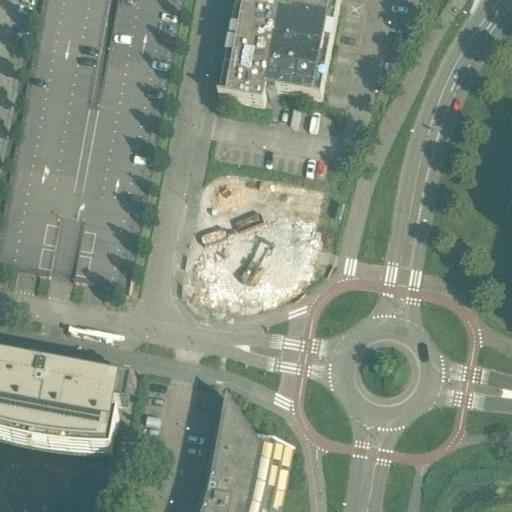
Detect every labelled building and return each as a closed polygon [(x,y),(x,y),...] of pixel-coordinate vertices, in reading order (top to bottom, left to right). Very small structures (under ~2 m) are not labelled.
[(129,296),(184,0),(44,0),(0,237),(0,271),(27,277),(55,282),(68,285),(97,290),(129,296)] [(321,104),(341,1),(341,0),(239,0),(239,1),(220,103),(264,112),(267,96),(268,96),(276,98),(285,99),(322,106),(323,104),(321,104)] [(208,167),(185,292),(187,293),(185,305),(254,317),(256,305),(276,309),(278,297),(299,301),(302,282),(323,286),(340,192),(208,167)] [(0,437),(112,459),(117,432),(126,386),(68,375),(65,374),(64,374),(30,368),(29,368),(25,367),(0,362),(0,437)] [(278,511),(282,498),(291,452),(256,445),(229,406),(229,404),(228,404),(228,406),(227,414),(226,422),(225,430),(224,438),(223,447),(221,455),(220,463),(218,471),(216,479),(214,487),(209,502),(206,511),(278,511)]
